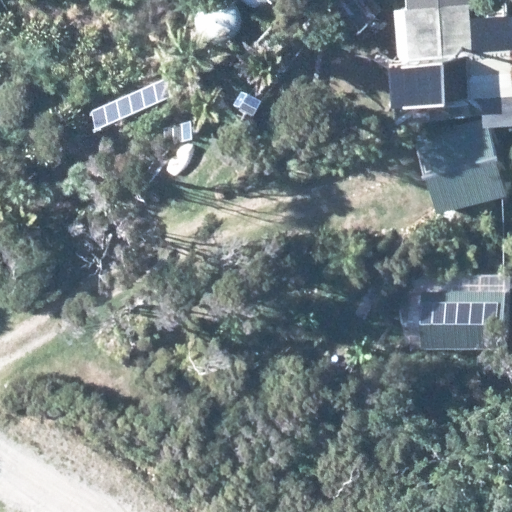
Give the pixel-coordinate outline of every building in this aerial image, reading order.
[(258,17),(240,0),(206,0),(192,14),(226,49),(258,17)] [(384,0),(360,0),(369,11),(384,0)] [(511,31),(511,7),(467,9),(466,0),(402,0),(406,58),(391,59),(393,113),(511,107),(511,31)] [(471,114),(409,130),(424,190),(503,170),(491,121),(473,126),(471,114)] [(386,213),(416,204),(410,184),(380,193),(386,213)]
